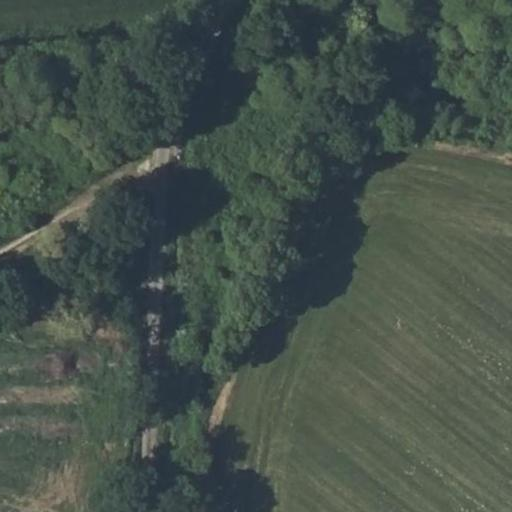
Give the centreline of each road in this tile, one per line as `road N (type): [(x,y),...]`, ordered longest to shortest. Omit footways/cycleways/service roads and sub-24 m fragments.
road 1 (unclassified): [(214,0),(170,68),(154,123),(149,511)]
road 2 (track): [(0,254),(152,182)]
